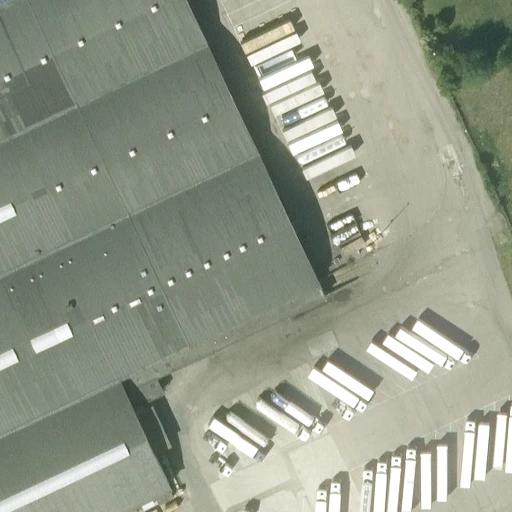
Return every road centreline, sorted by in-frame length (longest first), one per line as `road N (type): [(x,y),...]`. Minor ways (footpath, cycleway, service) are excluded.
road 1 (unknown): [(503,315),(251,433)]
road 2 (unknown): [(511,451),(368,511)]
